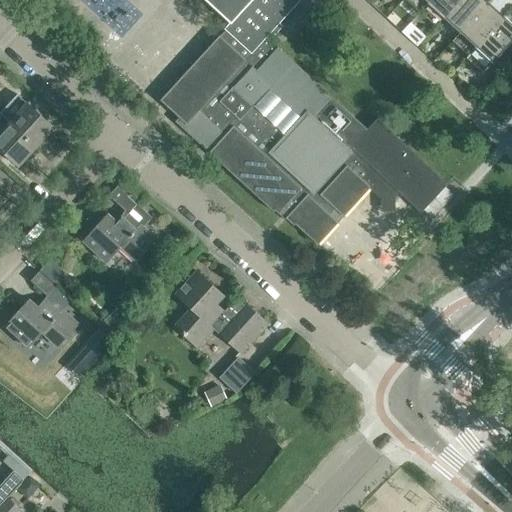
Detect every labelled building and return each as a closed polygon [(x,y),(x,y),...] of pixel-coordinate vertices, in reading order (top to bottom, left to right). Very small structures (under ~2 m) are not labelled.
[(225,30),(160,101),(162,103),(179,118),(175,121),(208,152),(209,153),(274,212),(275,211),(278,214),(279,213),(282,215),(286,218),(286,219),(294,226),(295,224),(318,245),(318,244),(317,243),(336,223),(337,224),(344,216),(343,215),(368,187),(369,189),(370,188),(382,200),(382,211),(394,211),(393,200),(399,193),(401,192),(421,210),(420,212),(420,213),(423,210),(445,187),(447,184),(446,184),(445,185),(425,166),(426,165),(425,164),(424,166),(397,140),(398,139),(397,138),(396,139),(376,121),(378,120),(377,119),(367,130),(278,48),(276,49),(265,39),(270,33),(300,0),(205,0),(230,23),(224,29),(225,30)] [(436,27),(444,19),(461,0),(431,0),(428,5),(420,13),(436,27)] [(461,0),(444,19),(459,34),(489,1),(487,0),(461,0)] [(459,34),(475,48),(505,16),(489,1),(459,34)] [(511,22),(505,16),(475,48),(492,63),(511,41),(511,22)] [(27,103),(9,123),(36,148),(54,129),(27,103)] [(9,123),(0,132),(0,149),(19,167),(36,148),(9,123)] [(149,216),(117,186),(109,196),(126,212),(116,223),(108,215),(83,242),(106,263),(120,248),(135,262),(156,239),(141,225),(149,216)] [(445,187),(423,210),(432,219),(454,196),(445,187)] [(51,259),(40,271),(58,288),(69,276),(51,259)] [(223,296),(196,271),(175,294),(191,308),(174,326),(197,347),(214,328),(241,354),(268,325),(246,304),(244,306),(239,301),(234,301),(224,312),(216,304),(223,296)] [(62,293),(39,272),(30,281),(47,297),(38,308),(29,300),(5,327),(29,350),(43,334),(59,348),(79,326),(54,302),(62,293)] [(255,373),(238,358),(219,378),(237,394),(255,373)] [(222,381),(204,388),(211,405),(229,398),(222,381)] [(14,471),(0,486),(0,505),(24,481),(14,471)] [(30,476),(17,490),(27,500),(40,486),(30,476)] [(0,511),(20,511),(22,511),(8,498),(0,506),(0,511)]
